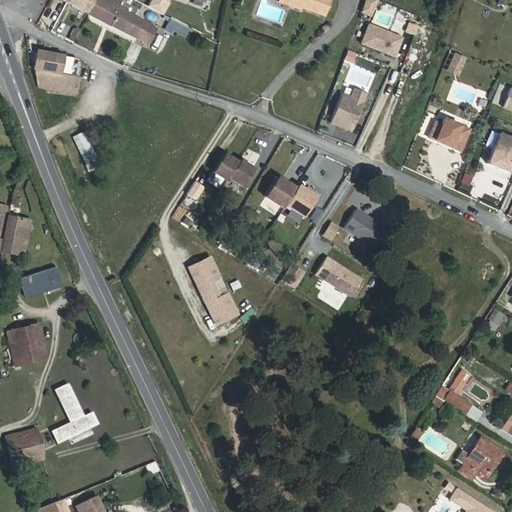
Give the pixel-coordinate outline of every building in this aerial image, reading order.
[(85,12),(91,0),(104,0),(117,7),(120,0),(65,0),(65,1),(85,12)] [(148,44),(155,28),(117,7),(104,0),(91,0),(85,12),(88,14),(111,26),(148,44)] [(323,16),(329,0),(287,0),(286,4),(300,9),(300,7),(323,16)] [(375,0),(362,0),(359,12),(370,16),(375,0)] [(185,34),(188,28),(177,22),(174,28),(185,34)] [(367,24),(360,43),(380,51),(381,49),(383,50),(385,53),(393,57),(401,37),(367,24)] [(195,79),(209,81),(214,51),(200,48),(195,79)] [(59,73),(63,56),(36,51),(33,68),(59,73)] [(74,76),(77,59),(63,56),(59,73),(74,76)] [(71,88),(74,76),(59,73),(33,68),(37,87),(43,88),(74,94),(75,88),(71,88)] [(511,88),(509,87),(501,106),(511,111),(511,110),(511,88)] [(350,131),(365,94),(353,88),(349,97),(341,93),(329,123),(350,131)] [(459,151),(468,130),(443,119),(440,125),(434,122),(427,137),(444,144),(445,143),(450,145),(449,147),(459,151)] [(75,135),(88,162),(101,156),(88,129),(75,135)] [(511,156),(511,138),(498,133),(492,148),(511,156)] [(507,172),(511,159),(511,156),(492,148),(486,164),(507,172)] [(227,178),(237,162),(223,154),(211,172),(225,181),(227,178)] [(241,187),(253,168),(238,159),(237,162),(227,178),(241,187)] [(284,205),(295,188),(276,176),(263,197),(282,209),(284,205)] [(17,196),(23,179),(18,177),(11,193),(17,196)] [(302,217),(315,196),(297,185),(295,188),(284,205),(302,217)] [(14,205),(17,196),(11,193),(10,201),(9,204),(14,205)] [(341,229),(378,251),(390,231),(371,220),(369,220),(353,210),(341,229)] [(27,233),(30,220),(6,216),(4,229),(27,233)] [(23,255),(27,233),(4,229),(0,246),(0,251),(3,251),(23,255)] [(219,278),(209,257),(187,267),(192,278),(195,276),(199,286),(197,287),(201,296),(213,290),(210,282),(219,278)] [(360,280),(324,257),(314,274),(346,298),(353,293),(357,287),(360,280)] [(25,295),(62,283),(56,266),(19,279),(25,295)] [(26,298),(62,286),(62,283),(25,295),(26,298)] [(227,293),(217,298),(213,290),(201,296),(205,304),(207,303),(212,313),(210,314),(215,324),(236,314),(227,293)] [(491,322),(498,311),(494,309),(487,319),(489,321),(491,322)] [(493,331),(504,315),(498,311),(491,322),(489,321),(486,326),(493,331)] [(46,359),(38,323),(6,330),(14,366),(46,359)] [(453,383),(461,370),(453,366),(446,378),(453,383)] [(460,387),(464,382),(460,380),(465,373),(461,370),(453,383),(460,387)] [(56,442),(96,423),(91,412),(82,416),(80,412),(73,416),(69,406),(76,403),(66,383),(55,389),(70,422),(51,431),(56,442)] [(443,400),(449,391),(440,386),(435,394),(443,400)] [(470,405),(449,391),(443,400),(464,413),(470,405)] [(437,407),(442,401),(434,396),(430,402),(437,407)] [(80,412),(76,403),(69,406),(73,416),(80,412)] [(511,412),(505,424),(504,424),(500,430),(511,437),(511,412)] [(411,446),(420,433),(413,428),(405,442),(411,446)] [(43,458),(36,429),(26,431),(33,461),(43,458)] [(33,461),(26,431),(5,436),(12,466),(33,461)] [(498,457),(501,452),(479,437),(468,454),(461,450),(455,459),(463,464),(475,472),(484,479),(490,469),(488,468),(496,456),(498,457)] [(490,469),(498,457),(496,456),(488,468),(490,469)] [(145,464),(148,477),(159,475),(156,462),(145,464)] [(470,479),(475,472),(463,464),(458,471),(470,479)] [(181,508),(173,492),(166,495),(174,511),(181,508)] [(109,511),(108,511),(103,511),(96,496),(75,506),(77,511),(109,511)] [(67,511),(63,499),(54,502),(57,511),(67,511)] [(56,511),(53,503),(43,507),(45,511),(56,511)]
